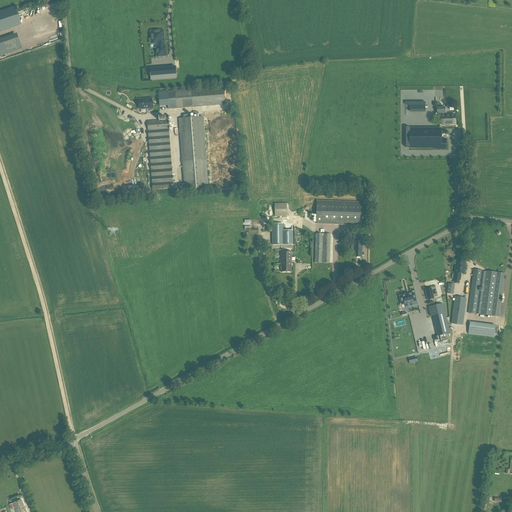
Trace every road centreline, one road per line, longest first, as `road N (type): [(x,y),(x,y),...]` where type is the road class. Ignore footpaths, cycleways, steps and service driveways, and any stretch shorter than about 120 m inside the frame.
road 1 (unclassified): [(72,439),(458,225),(511,223)]
road 2 (unclassified): [(0,166),(44,309),(72,439)]
